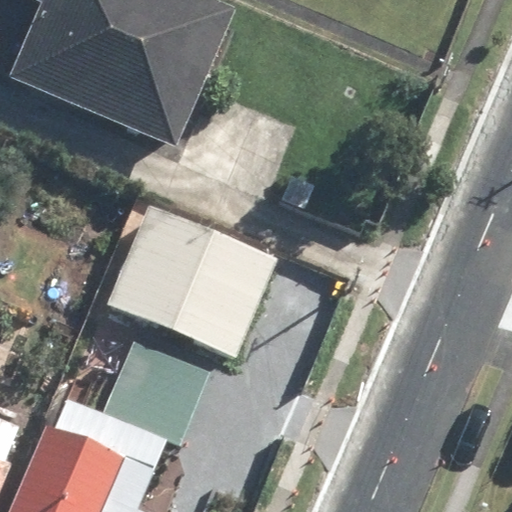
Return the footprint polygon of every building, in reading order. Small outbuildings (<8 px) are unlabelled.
[(244,14),(211,0),(27,0),(46,8),(14,80),(183,153),(244,14)] [(156,210),(114,309),(237,361),(280,262),(156,210)] [(140,346),(110,418),(185,449),(215,377),(140,346)] [(105,511),(132,452),(55,419),(13,511),(105,511)] [(0,466),(0,505),(14,473),(0,466)]
